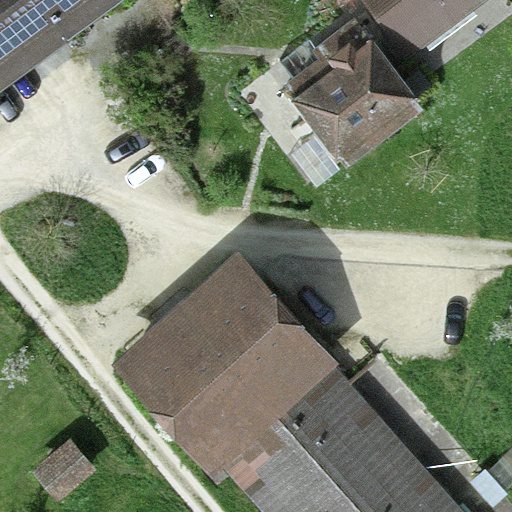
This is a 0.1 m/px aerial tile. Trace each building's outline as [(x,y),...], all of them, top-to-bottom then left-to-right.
[(0,0),(0,62),(57,21),(63,30),(103,0),(0,0)] [(466,0),(375,0),(408,44),(466,0)] [(323,42),(332,53),(296,79),(350,151),(415,102),(353,19),(323,42)] [(312,364),(297,347),(303,342),(250,281),(146,375),(237,475),(247,466),(285,510),(282,511),(462,511),(322,355),(312,364)] [(70,435),(30,470),(60,504),(100,468),(70,435)]
